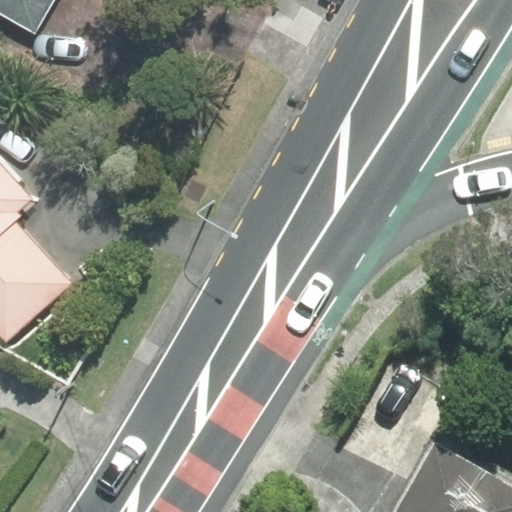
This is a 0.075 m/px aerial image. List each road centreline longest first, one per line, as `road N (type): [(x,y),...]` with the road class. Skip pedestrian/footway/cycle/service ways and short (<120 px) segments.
road 1 (secondary): [(505,0),(286,273)]
road 2 (secondary): [(286,273),(395,0)]
road 3 (secondary): [(137,511),(286,273)]
road 4 (secondary): [(511,173),(457,182),(389,211),(286,273)]
